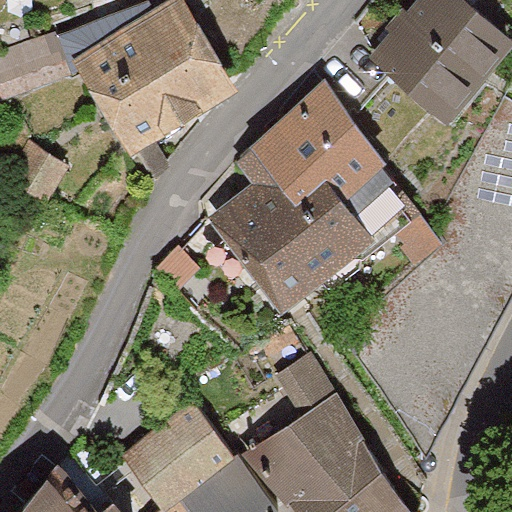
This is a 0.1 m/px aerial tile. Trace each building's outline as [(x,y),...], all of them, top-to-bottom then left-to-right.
[(149,155),(235,78),(188,0),(162,0),(0,86),(0,89),(17,109),(83,69),(149,155)] [(511,20),(485,0),(413,0),(383,39),(455,96),(511,22),(511,20)] [(265,158),(217,199),(293,287),(370,221),(348,195),(396,153),(329,76),(252,142),(265,158)] [(511,100),(368,345),(438,429),(511,291),(511,100)] [(298,415),(243,453),(269,496),(290,511),(423,511),(424,511),(309,338),(273,367),(298,415)] [(197,410),(112,479),(134,511),(242,511),(269,496),(243,453),(197,410)] [(65,440),(9,511),(134,511),(112,479),(65,440)]
